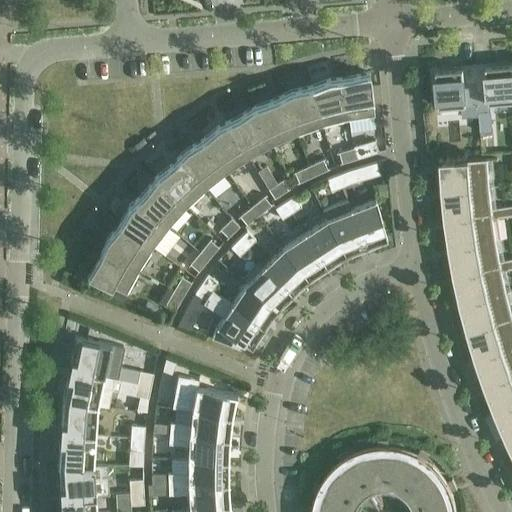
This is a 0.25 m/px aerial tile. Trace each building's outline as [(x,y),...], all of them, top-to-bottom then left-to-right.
[(511,100),(511,60),(487,62),(487,66),(475,67),(479,112),(496,111),(495,102),(511,100)] [(479,112),(475,67),(464,68),(463,64),(432,67),(434,90),(438,90),(440,106),(462,104),(463,118),(479,116),(479,112)] [(349,78),(340,79),(348,120),(375,116),(370,72),(349,78)] [(348,120),(340,79),(329,80),(311,87),(323,127),(348,120)] [(323,127),(311,87),(291,91),(282,96),(297,135),(323,127)] [(297,135),(282,96),(273,100),(254,107),(273,146),(297,135)] [(273,146),(254,107),(237,118),(228,122),(250,158),(273,146)] [(250,158),(228,122),(219,126),(203,139),(228,173),(250,158)] [(228,173),(203,139),(186,150),(179,157),(207,189),(228,173)] [(354,147),(354,148),(357,159),(379,152),(376,140),(354,147)] [(357,159),(354,148),(339,153),(342,163),(357,159)] [(207,189),(179,157),(172,164),(156,177),(188,207),(207,189)] [(325,159),(311,165),(315,176),(329,169),(325,159)] [(441,174),(442,192),(490,187),(488,160),(443,163),(444,174),(441,174)] [(380,174),(377,162),(358,168),(348,171),(338,175),(342,187),(352,183),(361,180),(380,174)] [(315,176),(311,165),(296,172),(301,182),(315,176)] [(342,187),(338,175),(327,179),(332,191),(342,187)] [(188,207),(156,177),(144,193),(137,200),(170,227),(188,207)] [(284,179),(271,188),(277,197),(290,189),(284,179)] [(492,209),(490,187),(442,192),(441,192),(441,193),(446,193),(447,202),(443,203),(445,220),(493,214),(492,209)] [(266,195),(254,205),(261,213),(273,204),(266,195)] [(295,196),(285,202),(292,213),(302,207),(295,196)] [(366,246),(351,210),(347,198),(322,208),(327,219),(346,254),(366,246)] [(375,200),(351,210),(366,246),(386,238),(386,239),(387,238),(376,199),(374,199),(375,200)] [(170,227),(137,200),(130,207),(120,224),(154,248),(170,227)] [(292,213),(285,202),(275,208),(283,219),(292,213)] [(249,223),(258,216),(261,213),(254,205),(242,214),(249,223)] [(493,219),(508,217),(506,207),(492,209),(493,214),(445,220),(444,220),(444,222),(449,221),(450,231),(447,231),(449,249),(497,240),(493,219)] [(240,226),(232,218),(221,229),(229,237),(240,226)] [(345,255),(346,254),(327,219),(305,233),(327,266),(345,254),(345,255)] [(154,248),(120,224),(107,239),(103,249),(139,270),(154,248)] [(247,231),(239,239),(248,248),(256,240),(247,231)] [(309,277),(327,266),(305,233),(283,247),(309,278),(309,277)] [(211,239),(201,251),(210,258),(220,246),(211,239)] [(240,256),(248,248),(239,239),(231,247),(240,256)] [(500,262),(497,240),(449,249),(448,249),(448,250),(453,249),(454,259),(451,259),(454,277),(501,267),(500,262)] [(308,279),(309,278),(283,247),(265,265),(292,293),(308,278),(308,279)] [(127,294),(139,270),(103,249),(98,258),(87,275),(127,294)] [(200,270),(210,258),(201,251),(191,263),(200,270)] [(502,271),(511,269),(511,259),(500,262),(501,267),(454,277),(453,277),(453,278),(458,277),(460,286),(457,287),(460,304),(507,293),(502,271)] [(277,308),(292,293),(265,265),(246,283),(277,309),(277,308)] [(183,275),(175,289),(185,294),(192,281),(183,275)] [(208,275),(201,284),(212,291),(218,282),(208,275)] [(277,309),(246,283),(232,305),(264,327),(276,309),(277,309)] [(205,301),(212,291),(201,284),(195,294),(205,301)] [(177,308),(185,294),(175,289),(167,302),(177,308)] [(511,312),(507,293),(460,304),(459,305),(460,306),(464,305),(466,314),(463,315),(468,332),(511,319),(511,312)] [(252,344),(264,327),(232,305),(218,326),(217,325),(216,326),(217,327),(213,338),(241,350),(244,342),(252,346),(253,345),(252,344)] [(511,319),(468,332),(466,332),(467,334),(471,332),(474,341),(471,342),(476,359),(511,347),(511,319)] [(76,338),(70,362),(71,362),(73,369),(72,369),(104,376),(115,378),(117,378),(119,366),(123,346),(111,344),(75,336),(75,338),(76,338)] [(511,376),(511,347),(476,359),(474,360),(475,361),(479,359),(482,369),(479,369),(485,386),(511,376)] [(62,399),(62,400),(98,405),(109,407),(112,391),(115,378),(104,376),(72,369),(72,370),(68,375),(67,375),(62,400),(62,399)] [(151,386),(154,374),(140,371),(138,383),(151,386)] [(231,407),(233,394),(198,388),(199,379),(178,376),(175,395),(194,398),(192,410),(233,416),(232,416),(233,411),(231,407)] [(511,376),(485,386),(484,387),(484,388),(488,386),(492,395),(489,396),(495,413),(511,405),(511,376)] [(149,398),(151,386),(138,383),(135,395),(149,398)] [(98,406),(98,405),(62,400),(62,401),(60,426),(67,427),(66,433),(63,433),(96,435),(98,406)] [(506,439),(511,436),(511,405),(495,413),(494,413),(494,415),(498,413),(502,422),(499,423),(506,439)] [(228,425),(231,422),(232,417),(233,417),(233,416),(192,410),(190,424),(171,422),(170,425),(170,433),(226,438),(228,425)] [(154,424),(154,432),(170,433),(170,425),(154,424)] [(132,425),(131,438),(145,439),(145,426),(132,425)] [(57,465),(94,465),(94,464),(96,435),(63,433),(63,434),(64,434),(60,440),(59,440),(58,465),(57,465)] [(226,451),(226,438),(170,433),(169,443),(189,445),(188,459),(229,460),(228,460),(228,455),(226,451)] [(144,451),(145,439),(131,438),(130,450),(144,451)] [(442,473),(439,470),(436,466),(433,464),(430,461),(427,459),(430,455),(431,454),(422,449),(419,454),(416,453),(413,451),(409,449),(404,448),(400,447),(396,447),(393,446),(389,446),(389,441),(389,440),(379,440),(379,441),(379,446),(375,446),(371,447),(364,449),(357,452),(354,453),(350,455),(347,451),(347,450),(338,456),(338,457),(341,461),(339,463),(335,466),(332,469),(330,472),(326,477),(324,481),(322,485),(317,482),(316,482),(312,492),(313,492),(318,494),(317,497),(316,501),(315,505),(314,509),(313,511),(457,511),(457,509),(457,506),(456,502),(455,498),(454,494),(452,491),(458,489),(453,479),(448,482),(446,479),(444,476),(442,473)] [(225,469),(228,466),(228,461),(229,461),(229,460),(188,459),(188,473),(168,473),(168,484),(225,482),(225,469)] [(57,465),(57,466),(58,466),(59,491),(60,491),(64,497),(63,497),(96,495),(110,494),(107,465),(94,465),(57,465)] [(168,473),(152,474),(153,484),(158,484),(168,484),(168,473)] [(130,480),(130,493),(144,492),(143,479),(130,480)] [(226,496),(225,482),(168,484),(169,494),(189,494),(190,508),(231,504),(230,504),(229,499),(226,496)] [(168,484),(158,484),(158,495),(169,494),(168,484)] [(145,504),(144,492),(130,493),(131,505),(145,504)] [(96,511),(96,495),(63,497),(63,498),(66,498),(67,504),(60,504),(60,511),(96,511)]
